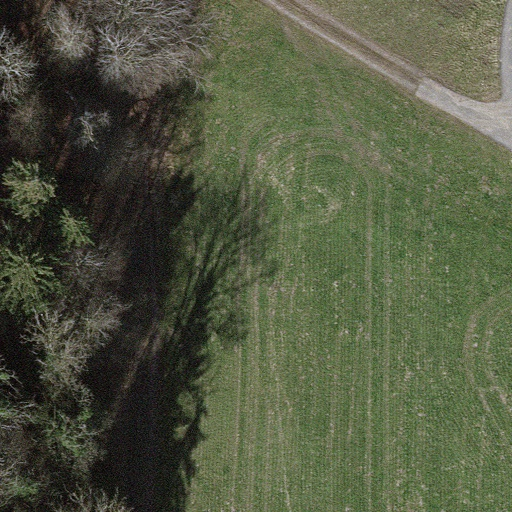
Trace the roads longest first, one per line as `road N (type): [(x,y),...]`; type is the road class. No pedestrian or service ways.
road 1 (track): [(150,0),(133,14),(159,378),(146,511)]
road 2 (track): [(511,126),(480,123),(272,0)]
